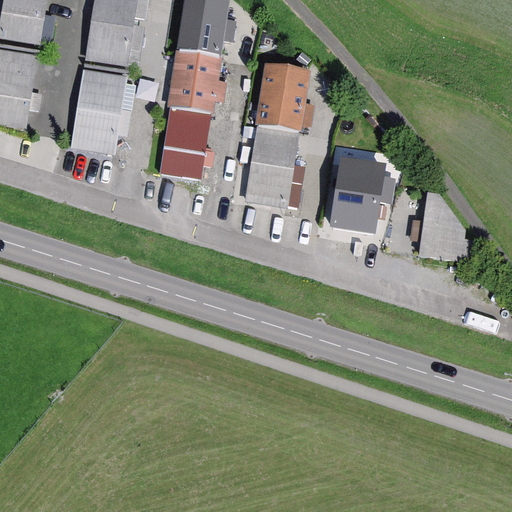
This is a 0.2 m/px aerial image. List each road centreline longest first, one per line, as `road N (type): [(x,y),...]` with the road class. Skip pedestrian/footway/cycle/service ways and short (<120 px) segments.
road 1 (secondary): [(511,403),(0,240)]
road 2 (track): [(295,0),(511,267)]
